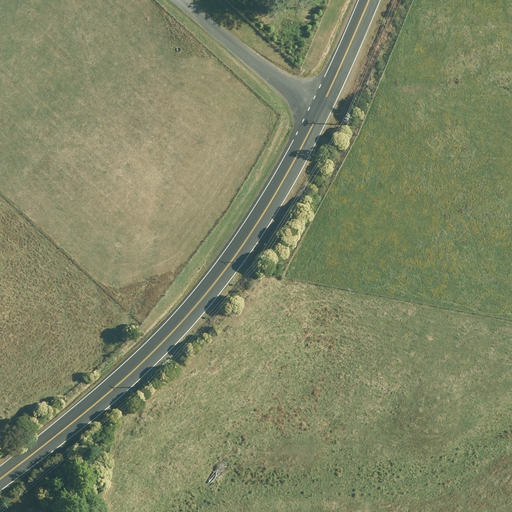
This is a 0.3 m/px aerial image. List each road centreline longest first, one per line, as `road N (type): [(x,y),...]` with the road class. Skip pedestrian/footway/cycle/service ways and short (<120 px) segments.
road 1 (unclassified): [(0,479),(105,395),(187,315),(263,213),(320,108)]
road 2 (unclassified): [(181,0),(257,67),(320,108)]
